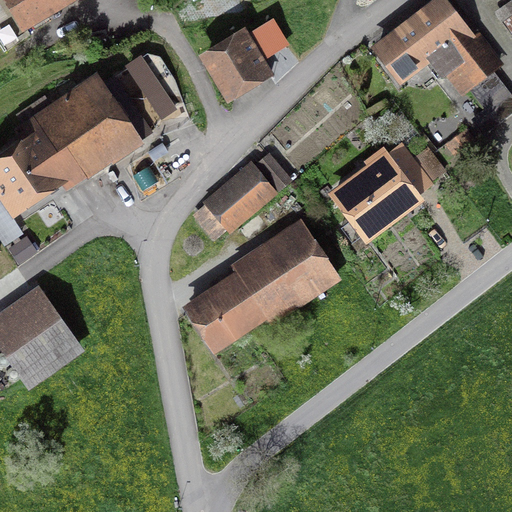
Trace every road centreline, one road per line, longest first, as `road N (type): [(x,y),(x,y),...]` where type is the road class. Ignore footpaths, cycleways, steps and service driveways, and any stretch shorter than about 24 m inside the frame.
road 1 (residential): [(192,487),(156,286),(159,239),(177,208),(335,43)]
road 2 (residential): [(511,255),(258,453),(192,487)]
